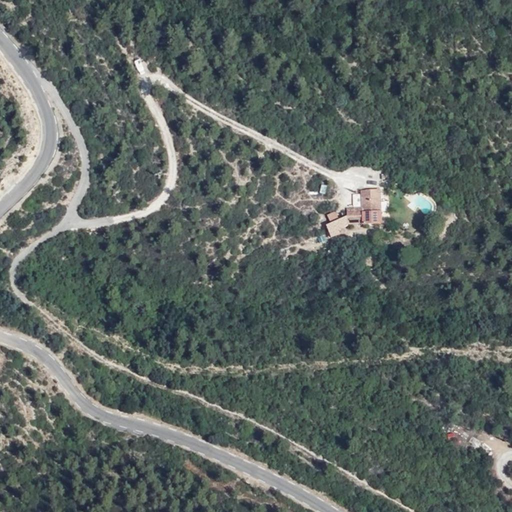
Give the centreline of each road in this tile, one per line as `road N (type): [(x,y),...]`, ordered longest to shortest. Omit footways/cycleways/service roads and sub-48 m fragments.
road 1 (track): [(401,511),(264,429),(117,370),(20,297)]
road 2 (tertiary): [(0,336),(37,351),(98,412),(187,440),(330,511)]
road 3 (tertiary): [(0,40),(32,83),(50,127),(38,168),(0,209)]
